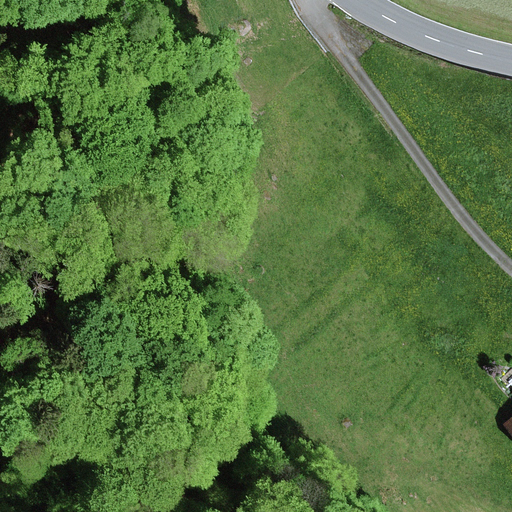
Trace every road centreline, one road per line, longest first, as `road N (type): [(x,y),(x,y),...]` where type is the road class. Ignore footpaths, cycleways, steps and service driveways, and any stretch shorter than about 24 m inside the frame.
road 1 (track): [(178,511),(0,319)]
road 2 (secondary): [(356,0),(403,27),(511,60)]
